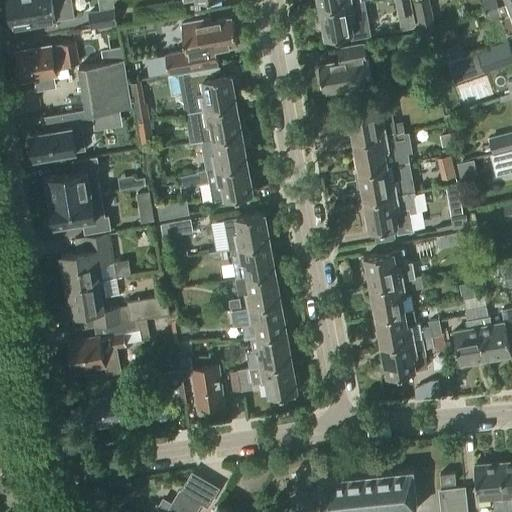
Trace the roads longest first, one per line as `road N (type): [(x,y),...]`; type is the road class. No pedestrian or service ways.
road 1 (residential): [(340,424),(262,0)]
road 2 (residential): [(43,471),(340,424)]
road 3 (residential): [(43,471),(0,197)]
road 4 (residential): [(340,424),(511,409)]
